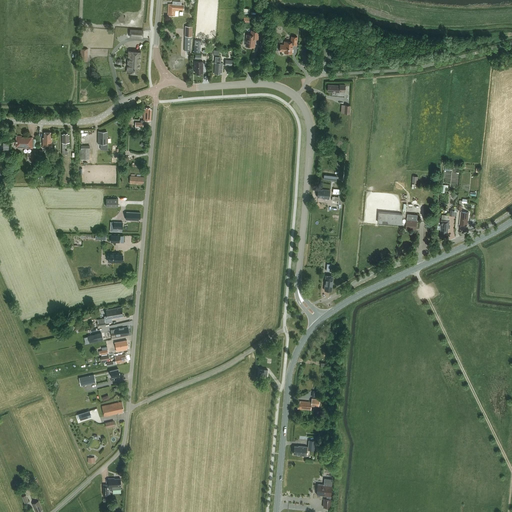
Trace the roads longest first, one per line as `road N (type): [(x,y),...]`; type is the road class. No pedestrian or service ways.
road 1 (unclassified): [(53,511),(124,442),(152,90)]
road 2 (residential): [(298,279),(310,142),(303,106),(276,86),(186,87),(170,80)]
road 3 (track): [(414,269),(511,470)]
road 4 (secondary): [(324,317),(511,221)]
road 5 (secondary): [(276,511),(290,368),(318,322)]
road 6 (residential): [(484,228),(324,301)]
road 7 (unclassified): [(0,121),(88,121),(152,90)]
